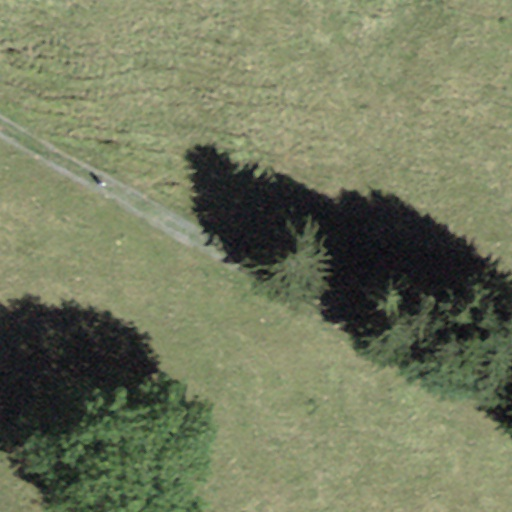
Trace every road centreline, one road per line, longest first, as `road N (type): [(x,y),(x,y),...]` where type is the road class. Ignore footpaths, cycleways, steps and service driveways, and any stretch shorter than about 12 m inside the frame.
road 1 (track): [(0,128),(227,246),(369,346),(511,419)]
road 2 (track): [(227,246),(273,247),(511,294)]
